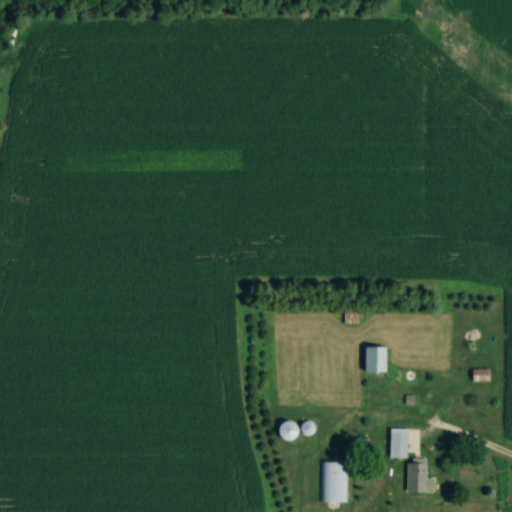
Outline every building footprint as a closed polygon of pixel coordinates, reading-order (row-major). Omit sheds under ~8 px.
[(384,346),(362,346),(362,372),(384,372),(384,346)] [(487,369),(470,369),(470,381),(487,381),(487,369)] [(291,441),(295,424),(282,420),(278,437),(291,441)] [(387,457),(405,457),(405,428),(387,428),(387,457)] [(318,462),(318,502),(344,502),(344,462),(318,462)] [(404,462),(404,491),(431,491),(431,476),(425,476),(425,462),(404,462)]
